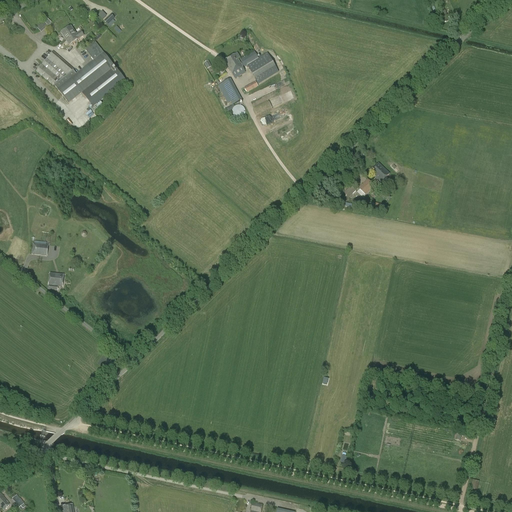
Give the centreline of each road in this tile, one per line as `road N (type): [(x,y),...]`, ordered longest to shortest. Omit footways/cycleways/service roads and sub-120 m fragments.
road 1 (unclassified): [(500,0),(132,362)]
road 2 (track): [(470,511),(68,424)]
road 3 (track): [(333,511),(39,451)]
road 4 (unknown): [(137,0),(223,62),(304,192)]
road 5 (track): [(511,289),(459,509)]
road 6 (unclassified): [(0,483),(132,362)]
road 7 (unclassified): [(132,362),(0,256)]
